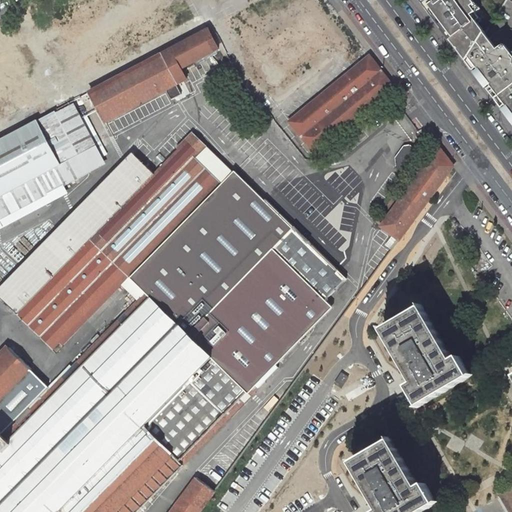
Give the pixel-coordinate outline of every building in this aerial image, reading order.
[(0,44),(0,124),(161,44),(138,0),(101,0),(109,13),(73,31),(58,1),(25,18),(41,48),(10,64),(0,44)] [(156,0),(171,30),(231,0),(156,0)] [(309,0),(299,0),(241,33),(276,95),(342,58),(309,0)] [(420,0),(429,11),(436,19),(439,17),(446,26),(450,31),(447,34),(461,53),(467,61),(475,48),(486,31),(473,14),(477,11),(473,5),(476,3),(473,0),(420,0)] [(439,17),(436,19),(442,28),(446,26),(439,17)] [(205,29),(167,50),(177,69),(216,48),(205,29)] [(511,61),(501,46),(498,49),(489,36),(486,31),(475,48),(467,61),(469,64),(474,71),(495,98),(511,85),(511,61)] [(167,50),(85,93),(101,124),(183,80),(177,69),(167,50)] [(366,58),(288,123),(312,152),(390,88),(366,58)] [(511,85),(495,98),(498,101),(504,109),(511,119),(511,85)] [(106,164),(74,103),(38,122),(53,150),(71,140),(88,174),(106,164)] [(38,121),(0,140),(0,219),(70,183),(88,174),(71,140),(53,150),(38,122),(38,121)] [(206,147),(193,133),(154,173),(146,165),(149,163),(144,158),(141,161),(133,153),(0,288),(0,296),(53,348),(129,270),(217,180),(195,159),(206,147)] [(229,168),(207,146),(206,147),(195,159),(217,180),(229,168)] [(453,166),(439,148),(381,226),(393,235),(389,240),(395,245),(453,166)] [(404,171),(417,154),(411,148),(404,148),(396,158),(399,163),(397,166),(404,171)] [(240,203),(253,189),(231,167),(229,168),(217,180),(129,270),(149,290),(238,200),(240,203)] [(0,401),(0,511),(136,511),(293,353),(289,350),(325,313),(323,311),(337,298),(332,292),(346,278),(266,200),(262,196),(261,196),(253,189),(240,203),(238,200),(149,290),(52,389),(32,369),(0,401)] [(453,360),(423,307),(384,330),(415,383),(409,386),(420,406),(471,376),(459,356),(453,360)] [(0,401),(32,369),(10,347),(0,357),(0,401)] [(348,377),(342,373),(335,383),(342,388),(348,377)] [(511,445),(504,429),(486,439),(477,421),(447,436),(459,460),(475,452),(481,465),(511,448),(511,445)] [(419,487),(391,440),(353,462),(381,510),(376,511),(421,511),(437,503),(425,483),(419,487)] [(198,511),(215,490),(197,477),(171,511),(198,511)]
